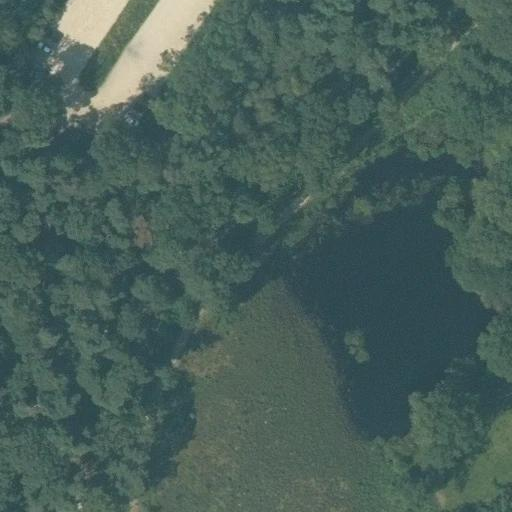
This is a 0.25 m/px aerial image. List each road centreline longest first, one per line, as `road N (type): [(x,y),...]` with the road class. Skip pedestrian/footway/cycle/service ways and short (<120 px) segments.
road 1 (unknown): [(136,511),(150,423),(194,316),(490,0)]
road 2 (track): [(118,120),(198,0)]
